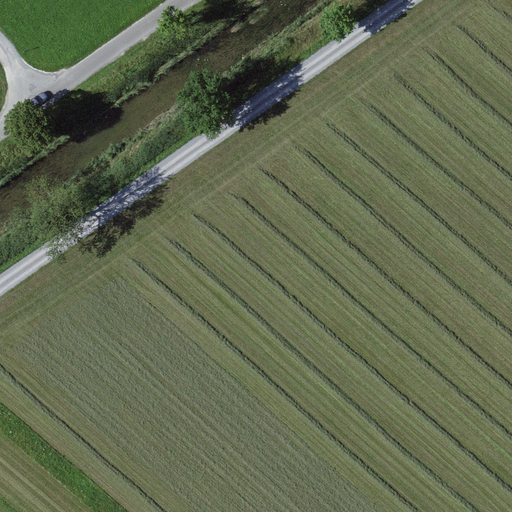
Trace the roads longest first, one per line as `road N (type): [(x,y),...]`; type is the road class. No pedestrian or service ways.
road 1 (track): [(404,0),(0,285)]
road 2 (unclassified): [(0,127),(181,0)]
